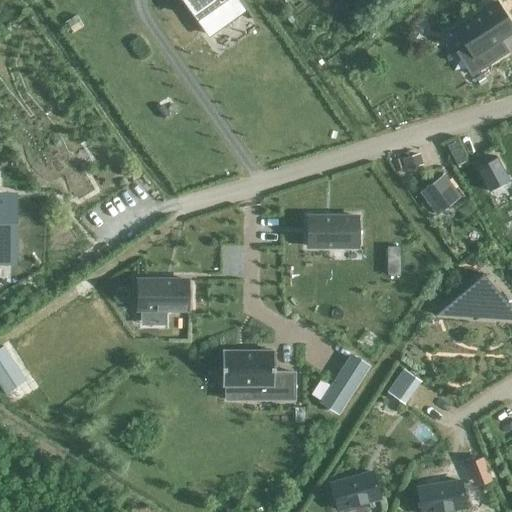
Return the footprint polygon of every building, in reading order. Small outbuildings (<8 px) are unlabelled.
[(184,0),(209,35),(245,10),(246,11),(247,11),(239,0),(184,0)] [(511,26),(496,1),(454,28),(466,46),(457,52),(472,75),(508,52),(507,50),(503,53),(498,45),(501,43),(500,40),(511,32),(511,26)] [(162,106),(156,110),(163,119),(169,115),(162,106)] [(497,157),(476,168),(488,191),(509,180),(497,157)] [(458,197),(442,176),(422,191),(438,212),(458,197)] [(15,197),(0,197),(0,259),(15,260),(15,197)] [(308,217),(308,247),(358,247),(358,217),(308,217)] [(400,247),(387,247),(387,260),(400,259),(400,247)] [(511,307),(482,274),(435,315),(511,320),(511,307)] [(188,280),(138,280),(138,310),(188,310),(188,280)] [(0,359),(8,371),(0,375),(0,382),(6,392),(26,379),(5,346),(0,349),(0,359)] [(222,351),(222,386),(252,386),(252,400),(294,400),(294,373),(274,372),(274,351),(222,351)] [(322,400),(339,412),(369,366),(351,354),(322,400)] [(387,392),(400,401),(416,379),(404,370),(387,392)] [(330,485),(338,510),(380,497),(373,472),(330,485)] [(421,511),(435,511),(465,507),(461,481),(417,488),(421,511)]
